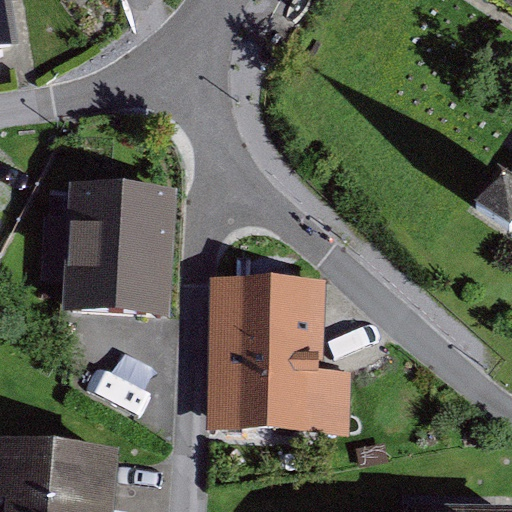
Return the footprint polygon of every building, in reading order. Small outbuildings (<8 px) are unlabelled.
[(18,0),(0,0),(0,52),(26,48),(18,0)] [(511,222),(511,0),(492,0),(511,14),(511,182),(494,210),(511,222)] [(71,320),(178,325),(185,197),(78,191),(71,320)] [(335,374),(338,286),(223,282),(218,435),(360,439),(362,375),(335,374)] [(0,511),(123,511),(128,461),(0,448),(0,511)] [(501,511),(500,491),(322,500),(322,511),(501,511)]
